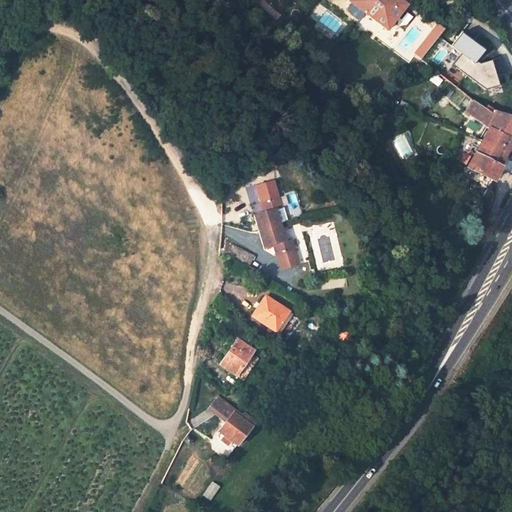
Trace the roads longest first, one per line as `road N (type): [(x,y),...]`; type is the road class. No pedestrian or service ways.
road 1 (residential): [(0,312),(152,421),(171,424),(185,408),(214,268),(214,223),(167,136),(93,38),(60,23),(0,22)]
road 2 (primary): [(333,511),(416,407),(511,237)]
